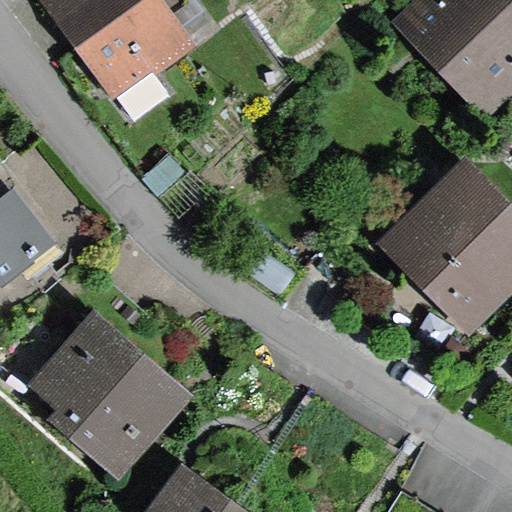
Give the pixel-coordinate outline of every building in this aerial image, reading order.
[(209,0),(51,0),(119,90),(121,88),(125,93),(141,115),(181,85),(165,63),(200,36),(186,17),(209,0)] [(511,88),(511,0),(408,0),(394,15),(491,109),(511,88)] [(511,284),(511,184),(468,141),(380,229),(475,323),(511,284)] [(0,288),(65,237),(21,181),(0,197),(0,288)] [(197,381),(96,295),(32,370),(60,394),(51,404),(124,466),(197,381)] [(272,511),(187,452),(143,511),(272,511)]
